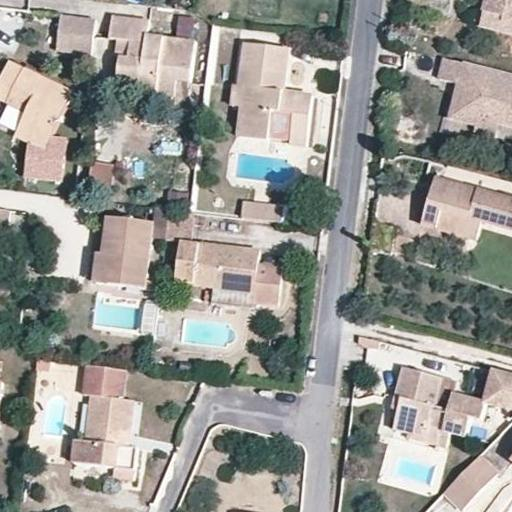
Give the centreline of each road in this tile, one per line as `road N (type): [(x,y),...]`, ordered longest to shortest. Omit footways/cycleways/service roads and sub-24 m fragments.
road 1 (residential): [(318,425),(368,0)]
road 2 (residential): [(318,425),(215,407),(201,420),(163,511)]
